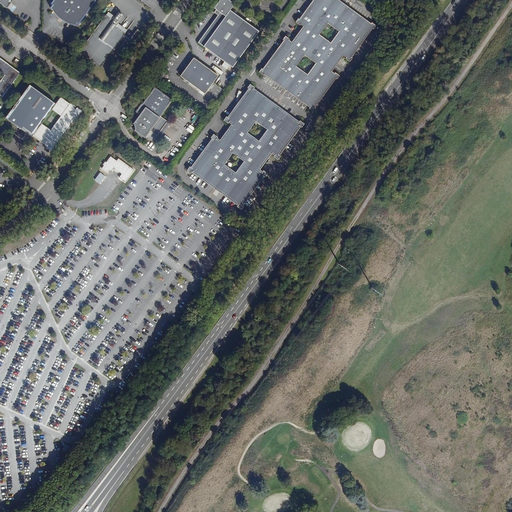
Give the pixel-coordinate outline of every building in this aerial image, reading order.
[(96,0),(55,0),(51,7),(63,15),(62,17),(67,20),(68,19),(79,27),(87,16),(86,15),(96,0)] [(314,0),(313,2),(312,1),(312,2),(313,2),(308,8),(307,8),(306,8),(308,9),(300,20),(298,18),(295,22),(299,25),(301,23),(305,26),(299,34),(297,33),(297,34),(298,35),(291,44),(287,41),(289,39),(285,36),(282,39),(284,40),(284,41),(277,51),(276,51),(275,52),(276,53),(272,59),(271,58),(270,59),(271,59),(263,70),(261,68),(258,72),(263,75),(264,73),(310,106),(308,108),(313,111),(315,108),(313,106),(320,96),(322,96),(321,95),(325,89),(327,90),(327,89),(326,88),(334,77),(336,79),(339,75),(334,72),(333,75),(329,72),(335,63),(336,64),(337,63),(336,62),(342,53),(346,56),(345,58),(349,62),(352,58),(350,56),(357,46),(358,47),(359,46),(358,45),(362,39),(363,40),(364,39),(363,38),(371,28),(373,29),(376,26),(371,22),(369,25),(335,0),(314,0)] [(208,50),(207,51),(219,60),(220,59),(230,66),(231,67),(232,67),(233,66),(257,33),(258,32),(258,31),(257,31),(256,30),(231,11),(230,11),(229,11),(228,12),(225,16),(221,13),(220,13),(219,13),(218,14),(199,40),(198,41),(198,42),(199,43),(200,44),(204,47),(208,50)] [(118,12),(113,19),(110,23),(116,27),(124,16),(118,12)] [(113,19),(106,15),(80,51),(101,67),(125,34),(116,27),(110,23),(113,19)] [(143,33),(138,29),(131,38),(136,42),(143,33)] [(284,40),(276,51),(277,51),(284,41),(284,40)] [(207,51),(203,48),(195,59),(199,62),(207,51)] [(211,71),(219,60),(207,51),(199,62),(195,59),(193,58),(180,76),(204,94),(218,75),(211,71)] [(0,96),(1,97),(19,73),(0,58),(0,96)] [(299,126),(301,128),(304,124),(299,120),(297,123),(252,90),(254,87),(249,84),(246,88),(249,90),(241,100),(240,99),(239,100),(241,101),(236,107),(235,106),(234,107),(236,108),(228,118),(225,116),(223,120),(227,124),(229,121),(233,124),(227,133),(225,132),(226,134),(219,142),(216,140),(217,137),(213,134),(210,138),(212,139),(205,150),(203,149),(203,150),(204,151),(200,157),(198,156),(198,157),(199,158),(191,168),(189,167),(186,170),(191,174),(193,171),(238,204),(236,207),(241,210),(244,206),(241,205),(249,194),(250,195),(251,194),(250,193),(254,187),(255,188),(256,187),(255,186),(262,176),(264,178),(267,174),(263,170),(261,172),(257,170),(263,161),(265,162),(265,161),(264,160),(270,151),(275,154),(273,156),(277,160),(280,156),(278,154),(285,144),(287,145),(287,144),(286,143),(290,137),(292,138),(292,137),(291,136),(299,126)] [(76,107),(70,103),(69,104),(60,97),(55,104),(29,85),(5,117),(20,129),(22,126),(32,134),(42,141),(49,146),(50,147),(52,147),(54,145),(55,146),(61,138),(60,137),(68,126),(69,127),(81,111),(77,108),(75,110),(74,109),(76,107)] [(172,99),(154,87),(141,104),(140,104),(135,112),(140,115),(133,123),(134,124),(134,129),(133,130),(144,138),(145,137),(152,142),(155,138),(167,121),(160,116),(172,99)] [(157,140),(170,123),(167,121),(155,138),(157,140)] [(32,134),(22,126),(20,129),(31,136),(32,134)] [(68,126),(60,137),(61,138),(69,127),(68,126)] [(52,147),(50,147),(49,146),(42,141),(50,153),(55,146),(54,145),(52,147)] [(125,181),(133,169),(118,157),(115,161),(109,157),(105,162),(104,161),(102,164),(103,165),(101,167),(107,172),(109,169),(108,168),(111,165),(112,166),(121,173),(119,176),(125,181)] [(105,176),(100,172),(94,179),(100,184),(105,176)]
